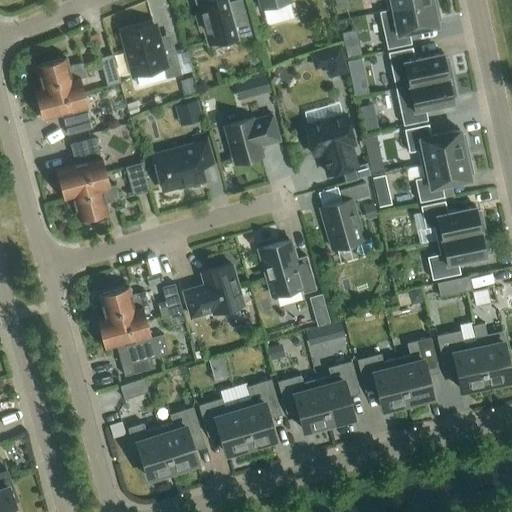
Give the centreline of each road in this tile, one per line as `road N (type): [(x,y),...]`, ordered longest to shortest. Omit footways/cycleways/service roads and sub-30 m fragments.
road 1 (residential): [(182,511),(511,422)]
road 2 (residential): [(0,270),(62,511)]
road 3 (residential): [(110,511),(49,270)]
road 4 (residential): [(49,270),(278,206)]
road 5 (residential): [(49,270),(0,94)]
road 6 (residential): [(511,178),(474,0)]
